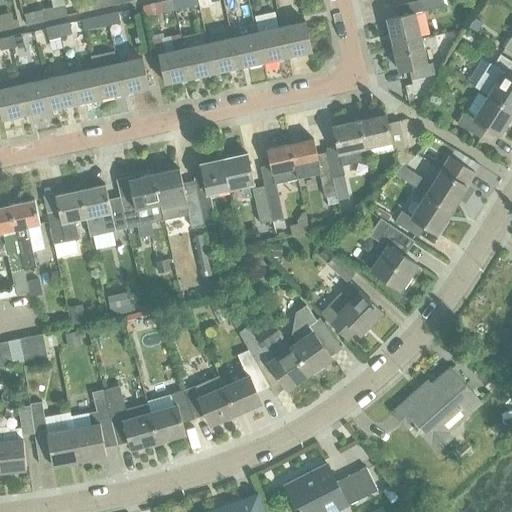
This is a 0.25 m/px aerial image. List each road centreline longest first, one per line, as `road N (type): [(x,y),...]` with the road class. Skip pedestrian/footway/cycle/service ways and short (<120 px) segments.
road 1 (residential): [(20,511),(190,474),(334,408),(448,299),(511,198)]
road 2 (residential): [(0,155),(357,78),(340,0)]
